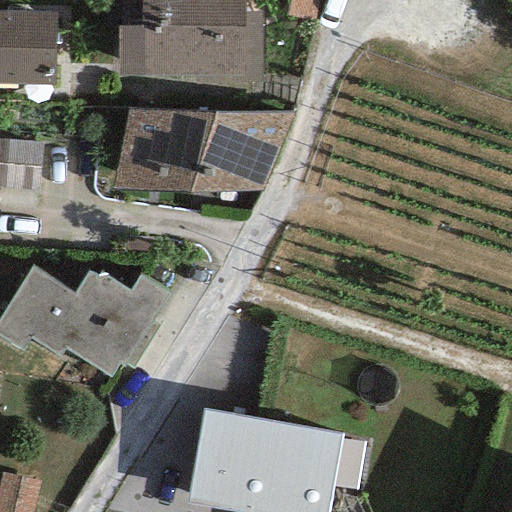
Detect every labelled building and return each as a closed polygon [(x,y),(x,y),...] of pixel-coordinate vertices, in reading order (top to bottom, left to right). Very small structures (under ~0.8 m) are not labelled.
[(243,0),(141,0),(141,28),(117,27),(117,77),(260,78),(261,13),(243,13),(243,0)] [(117,0),(119,22),(140,21),(138,0),(117,0)] [(318,0),(288,0),(286,17),(314,19),(318,0)] [(55,13),(0,11),(0,83),(53,84),(55,13)] [(259,191),(292,112),(128,109),(113,187),(259,191)] [(0,187),(38,190),(42,143),(0,139),(0,187)] [(63,349),(108,377),(118,364),(122,367),(167,295),(139,276),(129,292),(100,272),(95,276),(88,272),(72,296),(31,267),(0,316),(0,338),(21,352),(29,339),(58,357),(63,349)] [(327,511),(341,434),(201,408),(185,502),(238,511),(327,511)] [(32,511),(39,481),(1,473),(0,475),(0,511),(32,511)]
